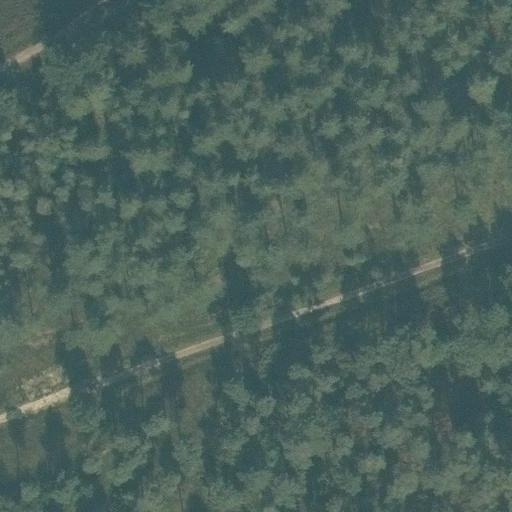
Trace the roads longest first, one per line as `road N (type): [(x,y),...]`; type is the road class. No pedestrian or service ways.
road 1 (track): [(511,242),(0,422)]
road 2 (track): [(0,74),(133,0)]
